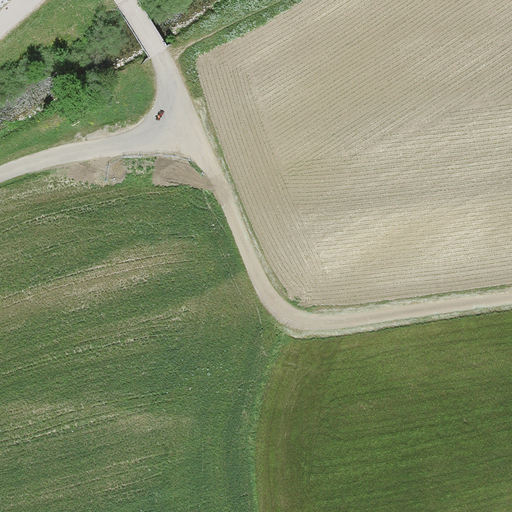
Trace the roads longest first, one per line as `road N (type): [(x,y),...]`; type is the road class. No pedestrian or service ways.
road 1 (track): [(189,132),(261,285),(293,319),(322,326),(511,300)]
road 2 (track): [(127,0),(189,132),(0,180)]
